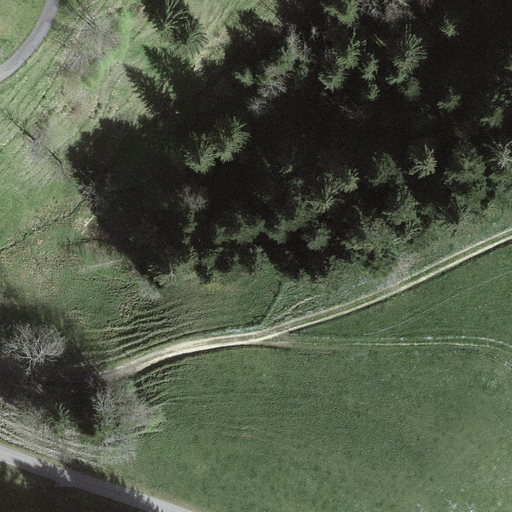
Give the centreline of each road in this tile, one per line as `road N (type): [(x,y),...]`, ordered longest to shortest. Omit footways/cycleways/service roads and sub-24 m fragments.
road 1 (track): [(0,370),(70,380),(119,372),(198,341),(274,331),(511,234)]
road 2 (unclassified): [(0,451),(174,511)]
